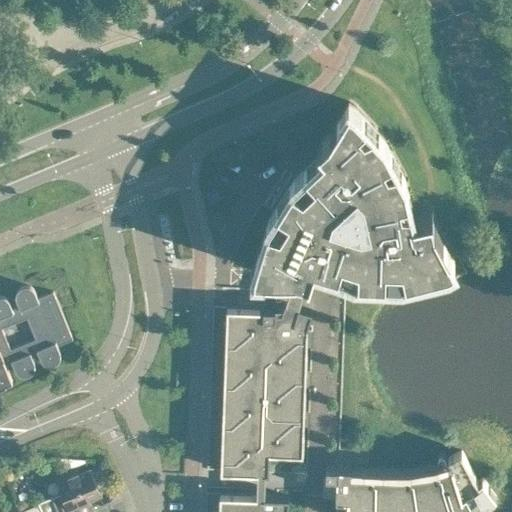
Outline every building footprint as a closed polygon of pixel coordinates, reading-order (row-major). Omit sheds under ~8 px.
[(400,195),(409,193),(405,175),(397,160),(388,162),(385,156),(392,152),(384,136),(372,123),(364,128),(360,123),(366,117),(354,104),(349,100),(329,132),(321,140),(320,139),(318,141),(324,148),(294,176),(269,216),(255,262),(254,269),(296,270),(304,272),(307,273),(307,274),(309,275),(314,259),(353,271),(401,273),(448,262),(454,259),(435,222),(434,223),(432,211),(433,211),(432,208),(413,212),(411,202),(402,202),(400,195)] [(0,384),(12,380),(6,364),(12,362),(15,369),(16,370),(18,372),(19,373),(21,373),(23,374),(26,374),(28,373),(30,372),(31,372),(32,371),(33,370),(34,368),(34,367),(34,365),(35,363),(34,361),(34,360),(31,354),(38,351),(41,358),(42,360),(44,362),(45,363),(47,363),(49,363),(50,363),(51,363),(53,363),(54,363),(55,362),(56,361),(57,360),(58,359),(59,358),(60,356),(60,355),(60,354),(60,352),(60,351),(59,350),(57,343),(72,337),(53,290),(37,297),(35,290),(34,289),(33,288),(32,287),(31,286),(29,285),(27,284),(25,284),(23,285),(22,285),(20,286),(18,287),(17,289),(16,290),(16,291),(16,292),(15,294),(15,295),(15,296),(16,298),(19,304),(12,307),(9,300),(8,299),(7,297),(6,297),(4,296),(2,295),(0,295),(0,294),(0,384)] [(213,305),(205,511),(336,511),(337,495),(349,496),(351,466),(339,465),(344,290),(238,287),(237,306),(227,306),(213,305)] [(496,494),(483,477),(478,481),(462,450),(448,457),(450,464),(438,468),(410,473),(382,473),(372,473),(351,472),(351,465),(345,464),(339,464),(326,463),(326,473),(327,474),(326,492),(335,492),(335,495),(337,496),(344,496),(348,496),(346,511),(479,511),(491,506),(488,500),(496,494)] [(42,511),(79,511),(76,504),(89,498),(100,494),(90,468),(78,473),(76,470),(57,478),(63,491),(38,502),(42,511)]
